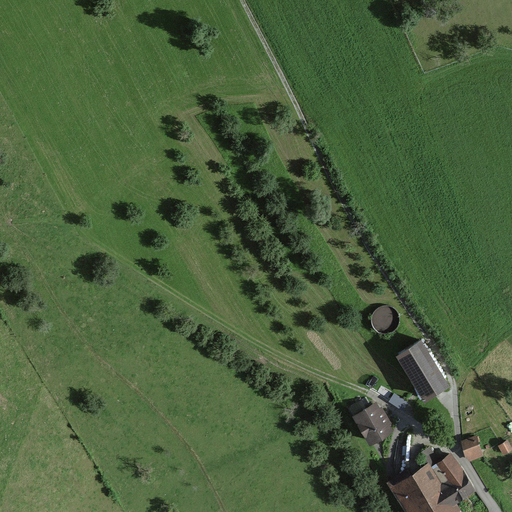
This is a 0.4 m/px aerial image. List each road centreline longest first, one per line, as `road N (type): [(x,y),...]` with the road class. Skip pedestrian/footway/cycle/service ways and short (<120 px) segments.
road 1 (track): [(0,219),(79,240),(283,360),(371,394),(448,440)]
road 2 (track): [(448,440),(452,404),(439,362),(265,70),(232,0)]
road 3 (track): [(0,220),(94,363),(193,445),(227,511)]
